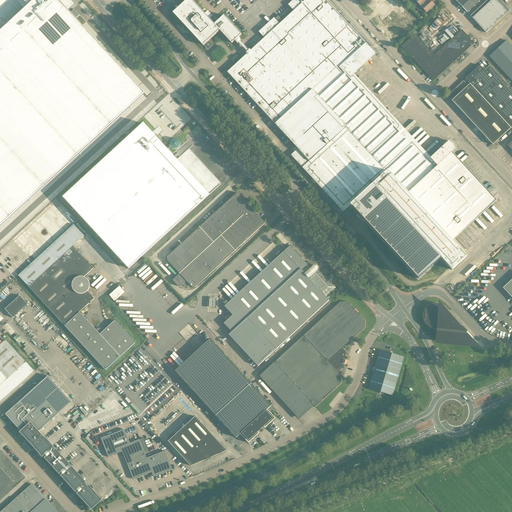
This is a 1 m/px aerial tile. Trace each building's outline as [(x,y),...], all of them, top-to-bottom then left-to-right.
[(0,226),(144,93),(67,9),(72,4),(68,0),(25,0),(29,5),(0,31),(0,226)] [(191,0),(186,0),(173,13),(203,45),(219,30),(232,43),(235,41),(236,43),(238,43),(240,40),(240,39),(238,37),(241,34),(224,15),(214,24),(191,0)] [(247,54),(228,72),(275,124),(296,146),(292,150),(294,152),(291,155),(343,212),(351,204),(416,275),(437,255),(452,270),(467,257),(452,241),(497,200),(452,152),(456,149),(449,141),(431,158),(405,130),(353,74),(375,54),(365,43),(365,44),(364,42),(325,0),(306,0),(302,4),(298,0),(295,0),(289,6),(294,11),(280,25),(274,19),(260,32),(265,38),(251,51),(250,49),(248,49),(246,51),(246,53),(247,54)] [(374,0),(366,8),(373,15),(381,7),(378,5),(374,0)] [(386,0),(383,0),(378,5),(381,7),(382,8),(388,2),(386,0)] [(430,0),(414,0),(420,6),(421,6),(421,7),(426,13),(435,5),(430,0)] [(455,0),(467,13),(480,0),(455,0)] [(500,0),(487,0),(470,16),(486,33),(510,10),(500,0)] [(388,2),(382,8),(385,12),(392,6),(388,2)] [(392,6),(385,12),(387,14),(389,16),(395,9),(392,6)] [(381,7),(373,15),(379,22),(387,14),(385,12),(382,8),(381,7)] [(395,9),(389,16),(392,19),(399,13),(395,9)] [(399,13),(392,19),(393,21),(395,23),(402,17),(399,13)] [(387,14),(379,22),(385,28),(393,21),(392,19),(389,16),(387,14)] [(402,17),(395,23),(399,27),(405,20),(402,17)] [(405,20),(399,27),(402,30),(409,24),(405,20)] [(393,21),(385,28),(391,35),(399,27),(395,23),(393,21)] [(409,24),(402,30),(406,35),(413,29),(409,24)] [(399,27),(391,35),(398,42),(406,35),(402,30),(399,27)] [(415,34),(402,47),(434,81),(474,44),(462,30),(435,55),(415,34)] [(511,46),(506,41),(489,57),(511,81),(511,46)] [(480,66),(447,96),(493,145),(511,126),(511,89),(490,66),(484,71),(480,66)] [(143,124),(63,197),(129,269),(209,195),(143,124)] [(236,194),(167,257),(167,261),(179,274),(172,280),(178,286),(180,286),(182,285),(184,287),(188,287),(190,285),(192,287),(195,287),(264,224),(264,223),(253,211),(254,209),(254,208),(251,205),(250,205),(248,206),(237,194),(236,194)] [(74,225),(19,275),(65,325),(105,370),(135,343),(115,321),(105,330),(103,329),(102,328),(100,328),(99,328),(97,328),(96,329),(96,330),(79,312),(94,298),(87,291),(88,290),(89,288),(89,286),(90,285),(89,283),(89,281),(88,280),(87,279),(85,278),(84,277),(93,268),(94,268),(73,245),(84,235),(74,225)] [(233,315),(224,323),(232,332),(229,335),(258,366),(276,349),(329,300),(325,296),(333,288),(313,266),(310,268),(290,246),(231,301),(225,306),(233,315)] [(511,279),(503,288),(511,297),(511,279)] [(19,296),(4,309),(12,318),(27,304),(19,296)] [(341,302),(259,376),(299,419),(314,406),(315,407),(341,383),(341,376),(338,373),(341,369),(347,353),(342,348),(364,328),(365,321),(348,302),(341,302)] [(423,315),(423,317),(423,319),(424,320),(425,322),(426,324),(427,325),(429,327),(430,328),(432,328),(434,329),(436,329),(440,328),(439,341),(473,344),(464,334),(467,331),(463,326),(459,330),(448,317),(446,312),(448,312),(447,310),(446,308),(443,306),(442,305),(440,304),(438,304),(437,303),(434,304),(432,304),(430,305),(429,306),(428,306),(427,307),(425,309),(425,310),(424,313),(423,315)] [(5,339),(0,343),(0,402),(34,372),(5,339)] [(210,339),(175,371),(236,438),(240,434),(248,443),(259,433),(258,432),(264,427),(265,428),(276,418),(267,409),(271,406),(210,339)] [(185,339),(178,345),(188,355),(194,349),(185,339)] [(380,350),(368,388),(393,396),(404,357),(380,350)] [(47,376),(5,414),(20,431),(18,433),(21,436),(23,434),(28,440),(26,442),(29,445),(32,448),(34,447),(39,453),(38,454),(40,457),(43,454),(45,457),(44,458),(58,473),(60,472),(62,474),(60,476),(74,491),(76,490),(78,492),(76,493),(90,509),(103,498),(102,497),(102,498),(100,496),(98,498),(43,438),(40,435),(37,432),(71,402),(47,376)] [(125,429),(101,439),(109,457),(122,452),(133,480),(152,472),(154,477),(173,470),(165,451),(147,458),(139,440),(130,443),(125,429)] [(182,429),(168,441),(191,466),(206,459),(207,460),(211,459),(211,457),(226,450),(213,436),(200,448),(182,429)] [(0,451),(0,450),(0,499),(25,477),(0,451)] [(31,484),(0,511),(55,511),(56,511),(31,484)]
